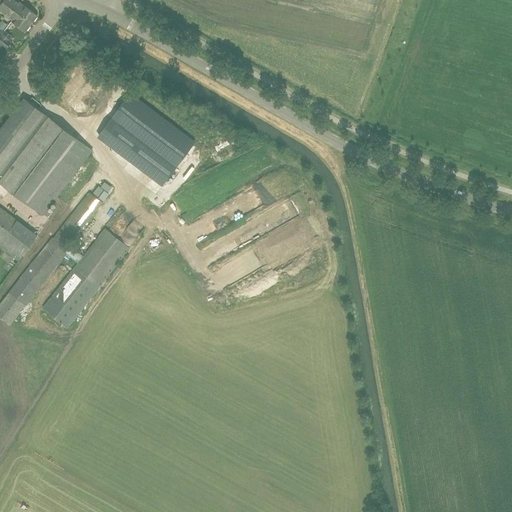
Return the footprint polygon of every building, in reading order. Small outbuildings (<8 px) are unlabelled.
[(0,0),(0,10),(13,20),(24,7),(14,0),(12,0),(11,2),(7,0),(0,0)] [(24,7),(13,20),(12,21),(25,31),(37,16),(24,6),(24,7)] [(0,46),(6,51),(10,46),(0,37),(0,46)] [(86,58),(69,78),(73,81),(90,61),(86,58)] [(88,63),(80,81),(87,84),(95,67),(88,63)] [(81,93),(85,99),(96,90),(92,85),(81,93)] [(194,143),(130,94),(98,136),(163,185),(194,143)] [(78,96),(73,104),(77,106),(82,98),(78,96)] [(43,215),(91,150),(67,132),(68,130),(36,106),(25,97),(24,99),(0,130),(0,182),(9,189),(43,215)] [(197,136),(193,147),(198,149),(203,138),(197,136)] [(209,148),(212,154),(224,147),(222,142),(209,148)] [(243,167),(250,164),(247,157),(240,160),(243,167)] [(252,163),(244,168),(248,176),(256,171),(252,163)] [(66,328),(99,288),(130,249),(105,230),(84,256),(71,246),(105,204),(89,193),(53,239),(52,238),(0,305),(0,317),(11,325),(67,254),(79,263),(74,269),(42,309),(66,328)] [(255,234),(301,215),(294,201),(249,220),(255,234)] [(0,248),(18,262),(22,258),(37,237),(0,208),(0,248)] [(138,237),(134,242),(138,244),(144,235),(132,227),(129,231),(138,237)]
